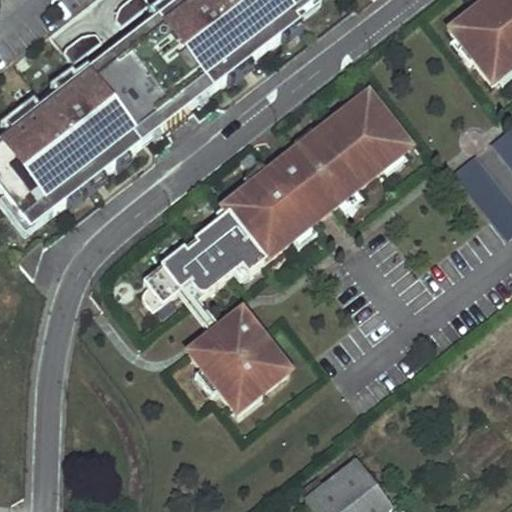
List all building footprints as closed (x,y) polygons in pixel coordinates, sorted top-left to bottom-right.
[(189,0),(0,143),(0,207),(25,240),(326,11),(317,0),(189,0)] [(74,68),(95,50),(90,44),(110,28),(117,36),(147,11),(137,0),(104,0),(53,43),(74,68)] [(511,0),(498,0),(451,38),(455,43),(462,52),(457,56),(469,71),(474,67),(491,90),(498,85),(511,75),(507,71),(511,67),(511,0)] [(455,43),(450,47),(457,56),(462,52),(455,43)] [(511,75),(498,85),(503,91),(511,84),(511,67),(507,71),(511,75)] [(372,105),(356,117),(361,124),(377,112),(372,105)] [(148,295),(139,302),(152,320),(178,299),(187,292),(189,291),(200,305),(233,279),(241,273),(248,282),(291,248),(311,233),(313,231),(304,219),(325,201),(335,214),(338,211),(356,196),(382,176),(384,175),(380,170),(387,165),(391,169),(403,160),(409,155),(377,112),(361,124),(356,117),(353,114),(317,142),(310,148),(312,150),(301,158),(297,162),(307,176),(300,181),(298,179),(295,178),(292,177),(289,178),(287,181),(286,183),(287,186),(287,188),(288,190),(284,193),(272,178),(268,180),(250,194),(224,215),(228,220),(220,227),(194,247),(198,251),(187,259),(183,255),(161,273),(167,280),(148,295)] [(511,133),(491,150),(511,176),(511,133)] [(310,148),(317,142),(311,136),(294,149),(301,158),(312,150),(310,148)] [(408,166),(403,160),(391,169),(387,165),(380,170),(384,175),(382,176),(387,182),(408,166)] [(511,213),(474,164),(452,182),(503,248),(511,240),(511,213)] [(250,194),(268,180),(262,173),(244,187),(250,194)] [(356,196),(338,211),(344,220),(363,205),(356,196)] [(224,215),(216,221),(220,227),(228,220),(224,215)] [(317,241),(311,233),(291,248),(298,256),(317,241)] [(39,246),(17,266),(32,284),(42,251),(39,246)] [(142,288),(148,295),(167,280),(161,273),(142,288)] [(233,279),(240,288),(248,282),(241,273),(233,279)] [(187,292),(178,299),(210,341),(215,338),(221,346),(238,333),(241,331),(243,331),(246,331),(248,333),(251,336),(251,339),(249,342),(248,343),(247,344),(250,349),(262,339),(244,316),(220,334),(187,292)] [(210,341),(189,358),(202,374),(207,381),(210,379),(221,393),(218,395),(220,397),(233,414),(257,396),(261,401),(291,377),(262,339),(250,349),(247,344),(248,343),(249,342),(251,339),(251,336),(248,333),(246,331),(243,331),(241,331),(238,333),(221,346),(215,338),(210,341)] [(207,381),(202,374),(196,378),(213,402),(220,397),(218,395),(221,393),(210,379),(207,381)] [(240,422),(263,404),(261,401),(257,396),(233,414),(240,422)] [(392,511),(357,467),(309,503),(315,511),(392,511)]
